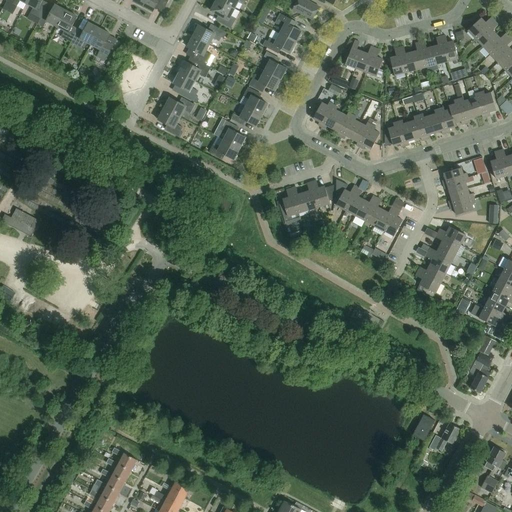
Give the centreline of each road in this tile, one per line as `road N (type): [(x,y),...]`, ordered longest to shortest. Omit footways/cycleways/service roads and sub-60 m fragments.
road 1 (unclassified): [(485,418),(161,260),(10,511)]
road 2 (unclassified): [(511,122),(377,170),(293,133),(345,32),(361,27),(389,35),(451,19),(464,0)]
road 3 (unclassified): [(96,0),(169,35),(191,0)]
